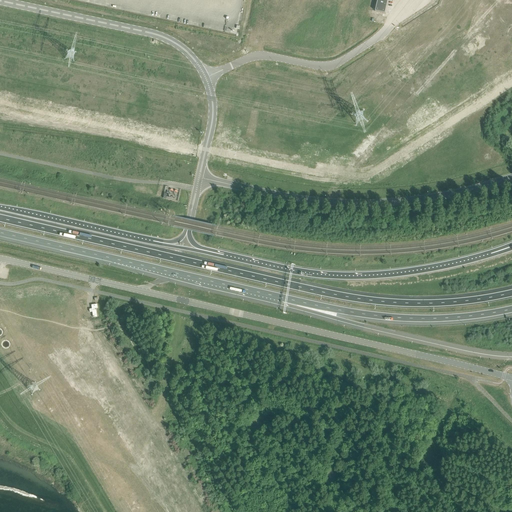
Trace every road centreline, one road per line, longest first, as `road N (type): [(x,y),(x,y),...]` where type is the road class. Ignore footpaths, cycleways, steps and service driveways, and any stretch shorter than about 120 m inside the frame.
road 1 (unclassified): [(511,378),(0,258)]
road 2 (motorway): [(511,292),(427,303),(358,298),(0,217)]
road 3 (unclassified): [(0,1),(150,33),(184,50),(213,104),(199,178)]
road 4 (unclassified): [(199,178),(355,203),(432,197),(511,177)]
road 5 (primary): [(490,253),(369,276),(201,250)]
road 6 (motorway): [(0,232),(283,297)]
road 7 (motorway): [(283,297),(363,326),(511,355)]
road 8 (motorway): [(283,297),(390,317),(511,308)]
road 9 (primary): [(161,244),(0,208)]
road 10 (track): [(0,410),(69,457),(101,511)]
